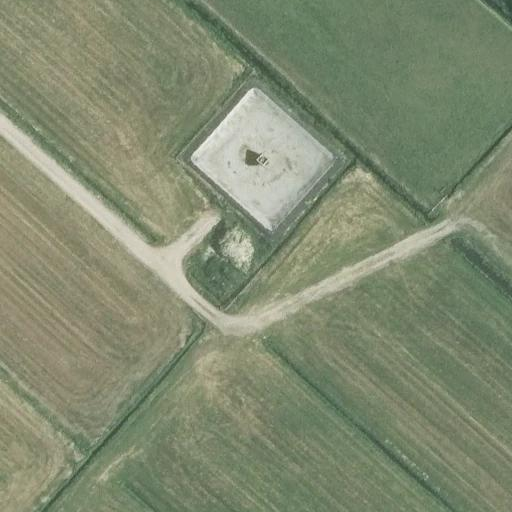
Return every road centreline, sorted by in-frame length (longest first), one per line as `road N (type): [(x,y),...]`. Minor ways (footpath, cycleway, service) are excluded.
road 1 (track): [(511,255),(484,228),(458,222),(230,327),(161,272),(211,218)]
road 2 (track): [(161,272),(0,127)]
